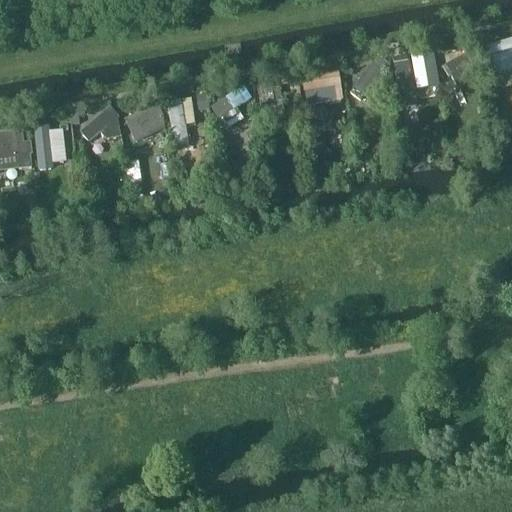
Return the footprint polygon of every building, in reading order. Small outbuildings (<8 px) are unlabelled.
[(511,40),(484,48),(487,60),(511,53),(511,40)] [(471,51),(442,67),(449,79),(478,63),(471,51)] [(422,54),(396,76),(404,85),(430,63),(422,54)] [(375,62),(354,89),(364,97),(385,70),(375,62)] [(337,78),(300,85),(302,99),(339,92),(337,78)] [(280,87),(269,88),(274,126),(285,124),(280,87)] [(243,90),(214,109),(223,122),(252,102),(243,90)] [(182,104),(169,106),(176,145),(188,144),(182,104)] [(157,107),(126,123),(136,143),(167,127),(157,107)] [(109,109),(80,134),(90,146),(120,121),(109,109)] [(49,125),(34,128),(43,170),(57,167),(49,125)] [(31,146),(0,148),(0,168),(33,165),(31,146)]
